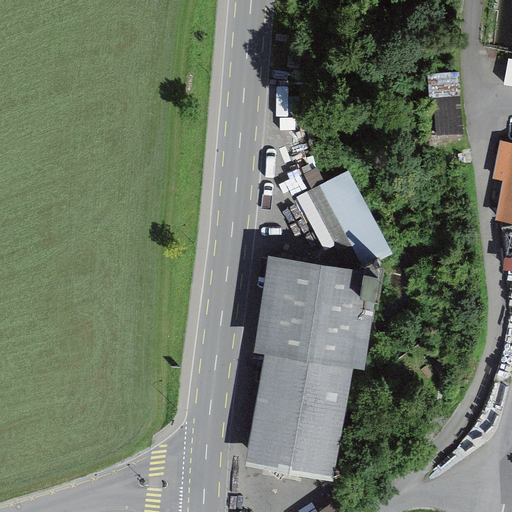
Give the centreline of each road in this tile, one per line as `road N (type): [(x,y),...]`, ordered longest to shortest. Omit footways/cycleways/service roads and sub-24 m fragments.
road 1 (secondary): [(205,486),(251,0)]
road 2 (residential): [(36,511),(122,487),(205,486)]
